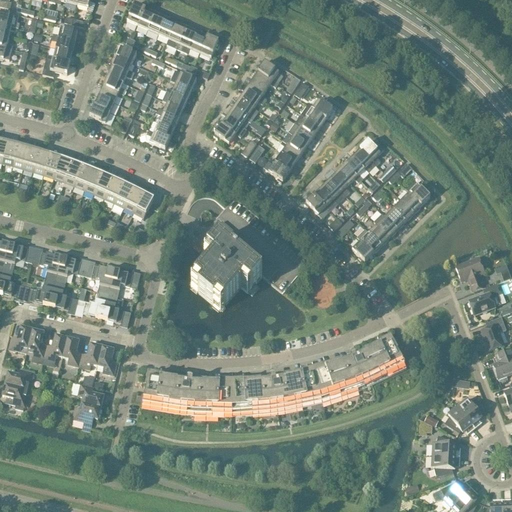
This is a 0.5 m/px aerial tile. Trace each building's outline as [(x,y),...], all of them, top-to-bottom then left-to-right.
[(88,10),(90,0),(78,0),(76,7),(88,10)] [(28,12),(20,10),(21,8),(18,7),(16,14),(27,16),(28,12)] [(137,28),(145,11),(134,7),(133,8),(131,7),(130,9),(129,12),(131,13),(126,23),(137,28)] [(148,32),(155,16),(145,11),(137,28),(148,32)] [(0,14),(0,26),(17,30),(18,31),(19,26),(16,25),(18,17),(14,16),(14,18),(0,14)] [(158,37),(165,21),(155,16),(148,32),(158,37)] [(71,27),(73,21),(66,19),(64,25),(71,27)] [(34,34),(37,22),(32,21),(29,33),(34,34)] [(83,30),(84,24),(73,21),(71,27),(83,30)] [(169,42),(176,25),(165,21),(158,37),(169,42)] [(177,52),(186,30),(176,25),(169,42),(166,47),(177,52)] [(16,34),(17,30),(0,26),(0,37),(8,40),(10,32),(16,34)] [(75,45),(77,34),(60,30),(58,37),(53,36),(52,39),(75,45)] [(189,51),(197,35),(186,30),(177,52),(187,57),(189,51)] [(200,56),(207,39),(197,35),(189,51),(200,56)] [(34,36),(33,43),(40,45),(42,38),(34,36)] [(7,47),(8,40),(0,37),(0,48),(11,52),(12,48),(7,47)] [(72,55),(75,45),(52,39),(51,42),(57,44),(55,51),(72,55)] [(217,51),(219,48),(219,47),(217,46),(218,44),(207,39),(200,56),(211,61),(215,51),(217,51)] [(28,53),(29,46),(23,45),(21,52),(28,53)] [(0,60),(3,61),(5,53),(11,55),(11,52),(0,48),(0,60)] [(132,66),(136,56),(120,49),(116,59),(132,66)] [(69,66),(72,55),(55,51),(53,58),(48,57),(47,60),(69,66)] [(129,73),(132,66),(116,59),(111,69),(132,78),(134,75),(129,73)] [(67,77),(69,66),(47,60),(42,77),(53,80),(55,74),(67,77)] [(274,81),(279,75),(268,68),(270,66),(266,63),(263,67),(258,74),(277,87),(279,84),(274,81)] [(132,78),(111,69),(107,79),(123,86),(126,79),(131,81),(132,78)] [(191,93),(196,82),(174,73),(170,83),(175,86),(191,93)] [(277,87),(258,74),(252,83),(266,93),(270,87),(275,90),(277,87)] [(121,90),(123,86),(107,79),(102,89),(124,98),(126,93),(121,90)] [(262,99),(266,93),(252,83),(245,92),(264,105),(266,102),(262,99)] [(187,103),(191,93),(175,86),(172,92),(167,90),(166,93),(167,93),(187,103)] [(289,88),(285,93),(291,97),(294,91),(289,88)] [(124,98),(102,89),(98,98),(114,105),(117,99),(122,101),(124,98)] [(264,105),(245,92),(239,100),(253,110),(258,104),(263,108),(264,105)] [(137,93),(135,99),(141,102),(143,96),(137,93)] [(167,93),(162,103),(166,105),(182,112),(187,103),(167,93)] [(297,93),(293,98),(299,102),(303,96),(297,93)] [(110,115),(114,105),(98,98),(94,108),(110,115)] [(249,117),(253,110),(239,100),(233,109),(252,123),(254,120),(249,117)] [(131,102),(129,108),(136,111),(139,105),(131,102)] [(332,112),(327,108),(328,106),(325,104),(323,106),(318,102),(313,108),(308,105),(306,108),(326,121),(332,112)] [(178,122),(182,112),(166,105),(163,112),(158,110),(157,113),(178,122)] [(105,126),(110,115),(94,108),(90,116),(88,121),(93,123),(94,121),(105,126)] [(326,121),(306,108),(300,117),(319,130),(326,121)] [(252,123),(233,109),(227,118),(241,128),(245,122),(250,125),(252,123)] [(174,132),(178,122),(157,113),(155,116),(161,118),(158,125),(174,132)] [(319,130),(300,117),(294,126),(313,139),(319,130)] [(241,128),(227,118),(221,127),(235,137),(241,128)] [(125,136),(130,125),(124,122),(119,133),(125,136)] [(169,142),(174,132),(158,125),(153,135),(169,142)] [(133,126),(128,137),(134,139),(139,128),(133,126)] [(273,126),(269,131),(275,135),(278,130),(273,126)] [(313,139),(294,126),(288,134),(307,148),(313,139)] [(235,137),(221,127),(216,134),(213,138),(217,141),(218,139),(228,146),(235,137)] [(169,142),(153,135),(148,133),(146,137),(151,140),(149,145),(160,150),(159,152),(164,154),(166,150),(169,142)] [(307,148),(288,134),(282,143),(301,157),(307,148)] [(367,140),(359,148),(361,150),(359,151),(376,168),(380,164),(376,160),(380,156),(383,152),(375,144),(373,146),(367,140)] [(301,157),(282,143),(280,146),(285,150),(280,156),(295,166),(301,157)] [(12,169),(18,148),(7,145),(2,166),(12,169)] [(246,160),(253,150),(248,146),(241,156),(246,160)] [(23,172),(29,151),(18,148),(12,169),(23,172)] [(33,175),(40,154),(29,151),(23,172),(33,175)] [(376,168),(359,151),(352,159),(364,171),(368,176),(376,168)] [(254,165),(261,155),(256,152),(249,161),(254,165)] [(43,178),(50,157),(40,154),(33,175),(43,178)] [(295,166),(280,156),(274,164),(288,174),(295,166)] [(54,182),(61,161),(50,157),(43,178),(54,182)] [(364,171),(352,159),(344,167),(360,183),(363,181),(359,177),(364,171)] [(64,185),(71,165),(61,161),(54,182),(64,185)] [(288,174),(274,164),(269,161),(264,168),(265,172),(278,181),(277,183),(281,186),(283,182),(288,174)] [(74,189),(82,168),(71,165),(64,185),(74,189)] [(360,183),(344,167),(336,174),(349,187),(354,181),(358,186),(360,183)] [(388,180),(396,172),(392,167),(383,175),(388,180)] [(84,193),(92,173),(82,168),(74,189),(84,193)] [(94,197),(103,177),(92,173),(84,193),(94,197)] [(349,187),(336,174),(329,182),(345,198),(349,194),(345,190),(349,187)] [(388,180),(383,175),(379,180),(383,184),(388,180)] [(104,202),(113,181),(103,177),(94,197),(104,202)] [(114,206),(123,186),(113,181),(104,202),(114,206)] [(345,198),(329,182),(321,189),(338,206),(345,199),(345,198)] [(430,196),(429,195),(426,193),(425,194),(413,183),(405,191),(408,195),(421,208),(430,199),(428,198),(430,196)] [(123,211),(133,191),(123,186),(114,206),(123,211)] [(338,206),(321,189),(313,197),(326,209),(330,214),(338,206)] [(133,216),(143,196),(133,191),(123,211),(133,216)] [(376,195),(372,199),(375,203),(376,202),(379,205),(383,202),(379,198),(380,198),(376,195)] [(421,208),(408,195),(400,203),(413,216),(421,208)] [(143,221),(153,201),(143,196),(133,216),(143,221)] [(307,203),(304,207),(307,210),(309,209),(318,217),(322,222),(330,214),(326,209),(313,197),(307,203)] [(310,262),(234,198),(216,220),(221,224),(212,235),(218,241),(204,258),(210,263),(190,287),(220,312),(240,288),(247,294),(262,277),(282,295),(285,292),(284,292),(310,262)] [(413,216),(400,203),(392,211),(405,224),(413,216)] [(405,224),(392,211),(384,219),(397,232),(405,224)] [(397,232),(384,219),(381,216),(373,224),(376,227),(389,240),(397,232)] [(333,234),(342,225),(337,221),(328,229),(333,234)] [(349,232),(353,227),(349,222),(344,227),(349,232)] [(340,241),(349,233),(348,232),(349,232),(344,227),(335,236),(340,241)] [(389,240),(376,227),(368,235),(381,248),(389,240)] [(381,248),(368,235),(365,232),(356,240),(360,243),(373,256),(381,248)] [(373,256),(360,243),(351,252),(359,259),(358,261),(360,263),(361,265),(363,263),(364,264),(373,256)] [(0,270),(2,271),(8,247),(0,244),(0,270)] [(8,247),(2,271),(13,274),(16,262),(28,265),(26,270),(30,270),(31,266),(32,262),(26,260),(28,252),(27,252),(8,247)] [(55,284),(61,260),(41,255),(38,267),(47,270),(44,282),(55,284)] [(77,277),(80,265),(61,260),(55,284),(65,287),(68,275),(77,277)] [(484,291),(478,277),(484,275),(478,260),(455,269),(461,284),(468,281),(469,284),(469,285),(473,295),(482,291),(484,291)] [(107,297),(113,273),(94,268),(91,280),(100,283),(97,295),(107,297)] [(2,271),(0,280),(0,296),(15,300),(16,300),(17,294),(24,296),(26,289),(27,285),(22,284),(21,288),(10,286),(13,274),(2,271)] [(129,290),(133,278),(113,273),(107,297),(117,300),(120,288),(129,290)] [(26,289),(24,296),(31,298),(29,304),(30,304),(49,308),(55,284),(44,282),(42,293),(30,290),(31,286),(27,285),(26,289)] [(71,301),(62,298),(65,287),(55,284),(49,308),(68,313),(71,301)] [(495,309),(491,299),(500,296),(496,286),(484,291),(482,291),(484,297),(468,303),(474,317),(495,309)] [(101,321),(107,297),(97,295),(94,306),(85,304),(82,317),(101,321)] [(124,314),(115,311),(117,300),(107,297),(101,321),(121,326),(124,314)] [(503,347),(499,335),(506,333),(501,320),(489,324),(490,329),(490,330),(481,334),(488,353),(503,347)] [(27,351),(32,332),(20,329),(18,341),(12,339),(8,352),(20,355),(21,349),(27,351)] [(47,348),(41,346),(43,335),(32,332),(27,351),(33,353),(32,358),(43,361),(47,348)] [(62,360),(67,341),(55,338),(52,349),(47,348),(43,361),(55,363),(56,358),(62,360)] [(81,356),(76,355),(78,344),(67,341),(62,360),(68,361),(67,366),(78,369),(81,356)] [(406,371),(400,359),(390,341),(379,347),(378,345),(377,345),(378,347),(372,350),(371,351),(385,380),(405,371),(406,371)] [(97,368),(102,350),(90,347),(87,358),(81,356),(78,369),(90,372),(91,367),(97,368)] [(116,365),(111,364),(113,353),(102,350),(97,368),(103,370),(102,375),(113,378),(116,365)] [(511,375),(511,350),(502,354),(505,362),(492,367),(498,381),(511,375)] [(385,380),(371,351),(357,358),(352,360),(365,390),(371,387),(385,380)] [(365,390),(352,360),(347,362),(342,363),(333,367),(343,396),(357,391),(358,393),(365,390)] [(343,396),(333,367),(325,369),(324,367),(323,367),(324,370),(313,373),(319,404),(321,403),(343,396)] [(29,393),(33,375),(20,372),(19,378),(8,375),(5,387),(29,393)] [(319,404),(313,373),(302,376),(301,373),(300,374),(300,376),(293,378),(299,408),(319,404)] [(162,413),(167,381),(168,380),(162,379),(162,377),(161,377),(160,379),(149,377),(141,410),(142,410),(162,413)] [(299,408),(293,378),(283,380),(278,381),(272,382),(277,412),(284,411),(299,408)] [(186,417),(190,384),(184,383),(167,381),(162,413),(179,416),(186,417)] [(254,415),(252,384),(244,384),(244,382),(242,382),(243,384),(231,385),(230,417),(232,417),(254,415)] [(277,412),(272,382),(267,383),(262,383),(252,384),(254,415),(270,413),(277,412)] [(230,417),(231,385),(220,385),(220,383),(218,383),(218,385),(210,385),(209,416),(230,417)] [(209,416),(210,385),(200,384),(200,385),(195,384),(190,384),(186,417),(194,417),(194,415),(209,416)] [(511,385),(510,387),(511,392),(503,396),(510,414),(511,413),(511,385)] [(25,410),(29,393),(5,387),(2,398),(7,400),(6,405),(15,408),(15,411),(23,413),(23,410),(25,410)] [(103,399),(92,396),(93,390),(81,387),(78,398),(83,399),(82,406),(100,410),(103,399)] [(482,417),(476,401),(468,404),(466,402),(457,409),(475,431),(481,426),(481,425),(478,422),(481,420),(479,418),(482,417)] [(97,422),(100,410),(82,406),(81,407),(75,411),(72,422),(91,426),(92,421),(97,422)] [(475,431),(457,409),(447,417),(449,419),(444,426),(459,436),(461,433),(462,435),(465,433),(467,436),(467,437),(468,437),(475,431)] [(427,417),(424,423),(430,426),(433,420),(427,417)] [(455,451),(456,448),(453,448),(454,445),(438,438),(435,447),(432,447),(431,459),(460,460),(460,451),(459,451),(455,451)] [(454,472),(454,469),(458,469),(459,469),(460,460),(431,459),(431,471),(433,471),(436,479),(453,475),(452,472),(454,472)] [(451,510),(471,490),(465,484),(464,485),(465,485),(462,488),(459,485),(458,487),(456,484),(432,496),(435,503),(443,502),(451,510)] [(411,488),(404,491),(407,497),(413,494),(411,488)] [(474,511),(477,506),(475,504),(476,502),(474,500),(477,497),(471,490),(451,510),(452,511),(474,511)] [(501,511),(501,502),(492,503),(493,503),(493,507),(490,508),(490,510),(487,509),(485,511),(501,511)] [(511,511),(511,506),(510,507),(510,502),(501,502),(501,511),(511,511)]
